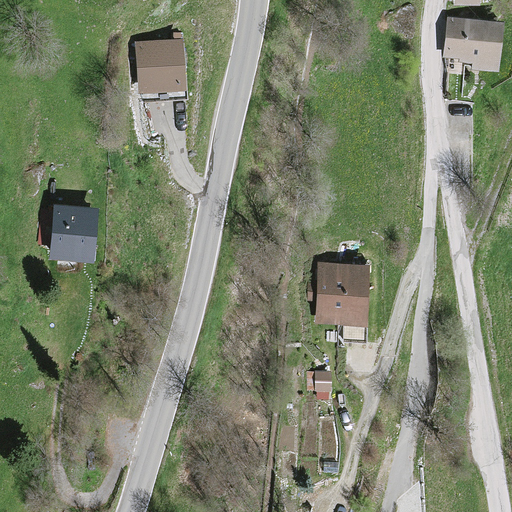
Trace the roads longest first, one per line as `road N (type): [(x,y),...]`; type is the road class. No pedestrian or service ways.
road 1 (tertiary): [(129,511),(203,256),(253,0)]
road 2 (residential): [(436,0),(431,77),(498,511)]
